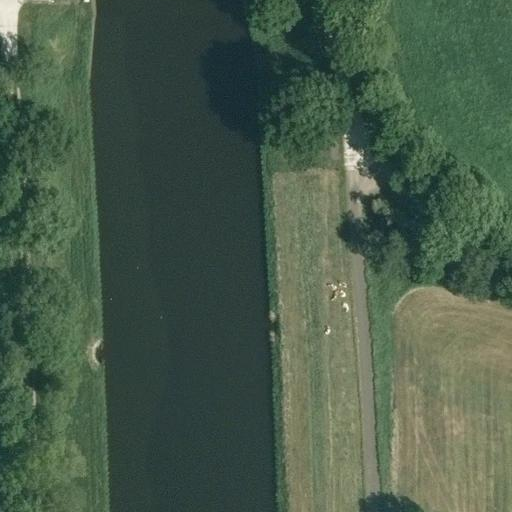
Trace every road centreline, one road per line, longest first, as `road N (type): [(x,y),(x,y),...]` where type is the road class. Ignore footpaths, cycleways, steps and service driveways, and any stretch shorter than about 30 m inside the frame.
road 1 (track): [(31,511),(11,57)]
road 2 (track): [(373,511),(347,93)]
road 3 (track): [(511,257),(453,227),(378,154)]
road 4 (unclassified): [(378,154),(339,67),(331,0)]
